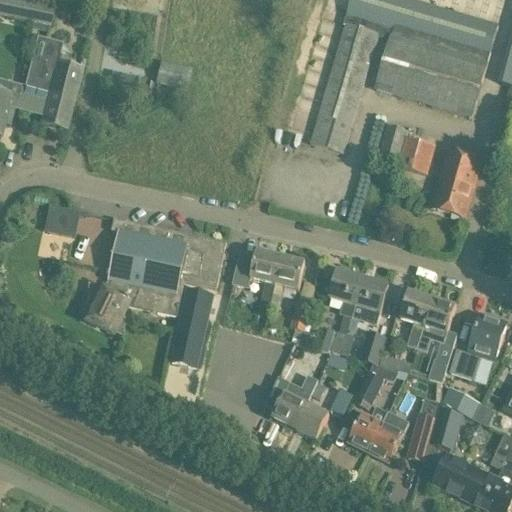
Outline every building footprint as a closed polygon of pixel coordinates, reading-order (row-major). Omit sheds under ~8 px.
[(0,0),(0,15),(51,25),(56,1),(48,0),(0,0)] [(86,0),(68,0),(67,4),(85,8),(86,0)] [(498,26),(407,0),(350,0),(343,23),(391,37),(374,93),(472,122),(488,67),(486,67),(481,65),(480,64),(391,38),(393,32),(489,60),(498,26)] [(108,47),(124,48),(126,25),(109,24),(108,47)] [(344,156),(379,37),(345,27),(311,146),(344,156)] [(511,112),(511,32),(497,85),(509,89),(504,109),(511,112)] [(41,118),(54,68),(59,49),(37,43),(21,101),(0,95),(0,139),(1,140),(9,109),(41,118)] [(149,79),(164,82),(168,59),(154,56),(149,79)] [(192,71),(170,65),(165,86),(187,91),(192,71)] [(67,133),(81,75),(54,68),(41,118),(39,126),(67,133)] [(426,178),(435,148),(406,140),(408,134),(387,128),(376,168),(397,174),(398,170),(426,178)] [(475,191),(483,162),(448,152),(440,182),(441,182),(433,212),(465,220),(473,191),(475,191)] [(216,292),(223,259),(226,245),(114,222),(112,234),(119,236),(109,282),(114,282),(153,289),(148,313),(147,314),(177,320),(184,285),(216,292)] [(270,311),(282,260),(258,255),(256,259),(240,255),(232,289),(249,293),(251,283),(265,287),(260,309),(270,311)] [(299,295),(306,266),(282,260),(270,311),(279,313),(284,291),(299,295)] [(346,338),(363,282),(338,274),(330,302),(343,306),(340,318),(344,319),(340,336),(336,335),(330,356),(341,359),(347,338),(346,338)] [(91,307),(84,322),(90,325),(88,329),(106,333),(114,337),(117,332),(121,334),(123,319),(125,315),(128,309),(148,313),(153,289),(114,282),(110,292),(100,287),(97,294),(92,291),(91,307)] [(389,290),(363,282),(346,338),(347,338),(354,341),(359,324),(377,329),(389,290)] [(196,372),(213,299),(189,293),(172,366),(184,369),(196,372)] [(432,303),(408,295),(400,323),(414,328),(407,349),(417,352),(420,343),(432,303)] [(420,343),(417,352),(427,356),(431,344),(441,348),(444,349),(447,338),(448,338),(449,336),(457,310),(432,303),(420,343)] [(299,347),(304,334),(311,308),(298,305),(291,331),(295,332),(291,345),(299,347)] [(495,366),(507,326),(480,319),(468,357),(457,353),(449,376),(474,384),(481,362),(495,366)] [(323,346),(329,327),(321,324),(315,344),(323,346)] [(434,364),(429,383),(443,387),(457,338),(449,336),(448,338),(447,338),(444,349),(441,348),(436,364),(434,364)] [(373,368),(377,369),(380,358),(385,342),(368,337),(360,364),(373,368)] [(331,357),(327,366),(346,372),(349,363),(331,357)] [(380,358),(377,369),(397,374),(406,377),(408,377),(411,367),(380,358)] [(394,386),(398,376),(377,369),(373,368),(369,377),(368,377),(366,381),(353,407),(369,415),(384,385),(383,384),(384,383),(394,386)] [(298,402),(286,396),(273,422),(295,433),(308,407),(312,399),(318,387),(317,386),(308,382),(298,402)] [(318,387),(312,399),(320,403),(326,391),(318,387)] [(511,390),(500,414),(511,419),(511,390)] [(442,408),(472,424),(480,408),(450,392),(442,408)] [(339,393),(330,413),(343,419),(352,399),(339,393)] [(424,403),(408,461),(423,465),(440,407),(424,403)] [(308,407),(295,433),(317,444),(330,418),(315,411),(308,407)] [(480,408),(472,424),(487,431),(494,415),(480,408)] [(368,457),(387,416),(376,410),(371,420),(362,415),(347,446),(368,457)] [(453,453),(461,420),(441,414),(432,448),(453,453)] [(387,416),(368,457),(390,467),(405,437),(404,437),(409,427),(387,416)] [(511,443),(504,439),(491,468),(502,473),(507,462),(511,452),(511,443)] [(434,489),(480,511),(483,511),(497,484),(496,484),(448,460),(434,489)] [(511,464),(507,462),(502,473),(496,484),(497,484),(483,511),(510,511),(511,508),(511,491),(511,490),(511,464)]
